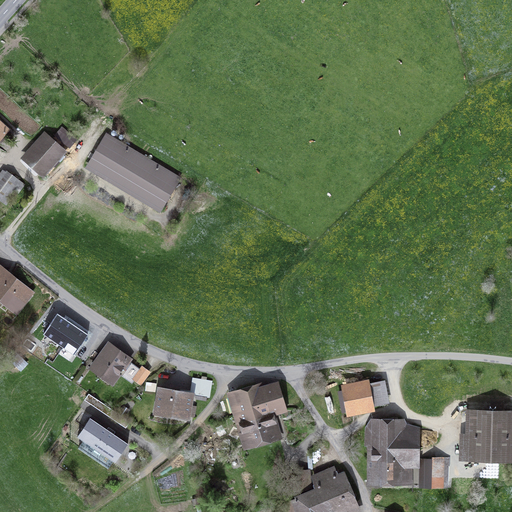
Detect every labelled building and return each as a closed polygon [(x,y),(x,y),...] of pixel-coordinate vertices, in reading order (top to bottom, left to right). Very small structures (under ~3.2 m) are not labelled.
[(55,135),(70,147),(78,137),(63,125),(55,135)] [(18,158),(42,181),(67,155),(43,132),(18,158)] [(105,134),(83,170),(159,216),(181,179),(105,134)] [(18,184),(0,170),(0,207),(1,208),(18,184)] [(0,267),(0,305),(8,312),(27,290),(0,267)] [(56,309),(40,336),(74,355),(89,329),(56,309)] [(107,343),(85,370),(109,389),(131,361),(107,343)] [(140,367),(131,381),(140,387),(149,373),(140,367)] [(367,384),(366,378),(337,385),(343,418),(373,412),(372,406),(387,403),(382,381),(367,384)] [(212,382),(197,380),(195,396),(210,398),(212,382)] [(259,382),(225,394),(243,451),(279,439),(271,417),(286,412),(277,382),(261,387),(259,382)] [(188,422),(191,392),(152,388),(149,417),(188,422)] [(84,402),(126,427),(132,417),(90,392),(84,402)] [(511,463),(511,410),(463,410),(462,434),(456,434),(455,462),(511,463)] [(124,444),(85,419),(72,439),(111,464),(124,444)] [(403,420),(366,420),(366,485),(405,485),(405,468),(416,468),(416,429),(403,429),(403,420)] [(418,457),(417,488),(443,489),(444,458),(418,457)] [(359,511),(343,472),(335,475),(331,467),(306,478),(311,489),(280,502),(283,511),(359,511)]
